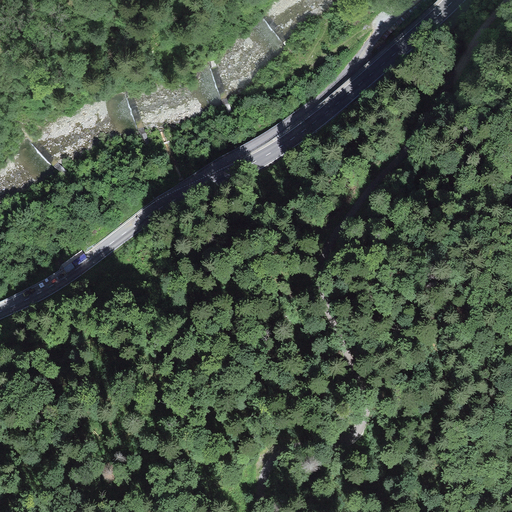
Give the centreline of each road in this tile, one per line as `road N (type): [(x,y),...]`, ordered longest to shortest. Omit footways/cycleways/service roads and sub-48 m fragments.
road 1 (track): [(258,511),(263,471),(279,452),(344,442),(358,431),(364,399),(321,290),(325,251),(508,0)]
road 2 (tertiary): [(0,312),(160,207),(277,149),(453,0)]
road 3 (track): [(203,186),(218,166),(309,109),(411,0)]
